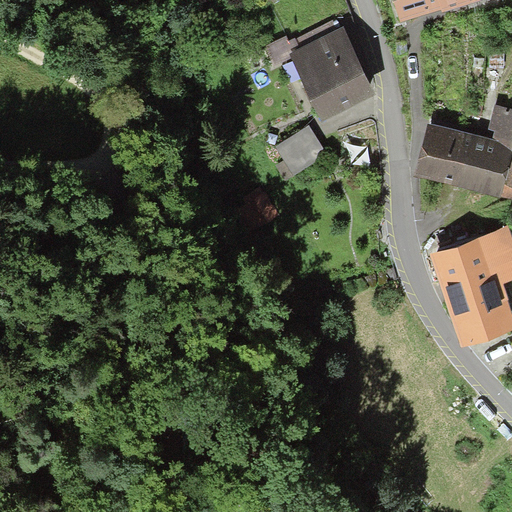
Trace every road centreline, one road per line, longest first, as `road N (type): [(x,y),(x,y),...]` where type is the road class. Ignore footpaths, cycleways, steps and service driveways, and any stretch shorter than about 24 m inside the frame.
road 1 (residential): [(511,411),(460,355),(414,270),(403,233),(393,105),(363,0)]
road 2 (track): [(0,35),(117,104),(110,150),(84,174),(0,183)]
